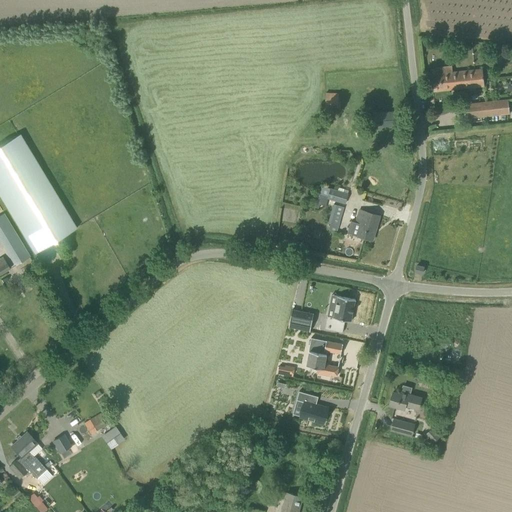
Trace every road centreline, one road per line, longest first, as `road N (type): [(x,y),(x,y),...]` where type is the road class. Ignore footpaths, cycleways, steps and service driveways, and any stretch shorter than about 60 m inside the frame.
road 1 (unclassified): [(0,418),(189,253),(221,248),(391,283)]
road 2 (unclassified): [(391,283),(421,136),(405,0)]
road 3 (unclassified): [(328,511),(391,283)]
road 4 (unclassified): [(391,283),(460,293),(511,288)]
